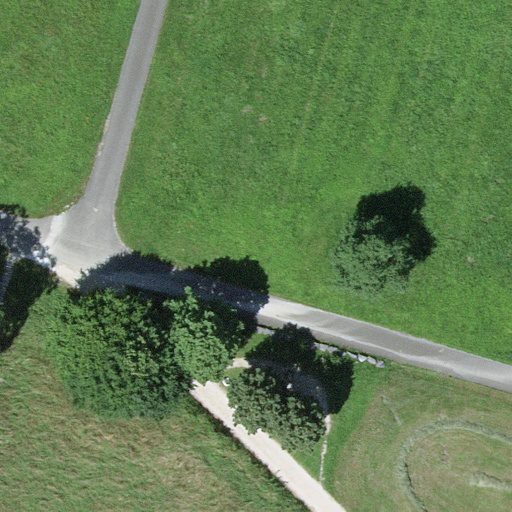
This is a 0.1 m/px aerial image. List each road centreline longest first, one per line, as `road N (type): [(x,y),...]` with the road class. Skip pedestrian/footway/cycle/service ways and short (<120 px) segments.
road 1 (track): [(78,257),(511,380)]
road 2 (track): [(78,257),(325,511)]
road 3 (track): [(78,257),(150,0)]
